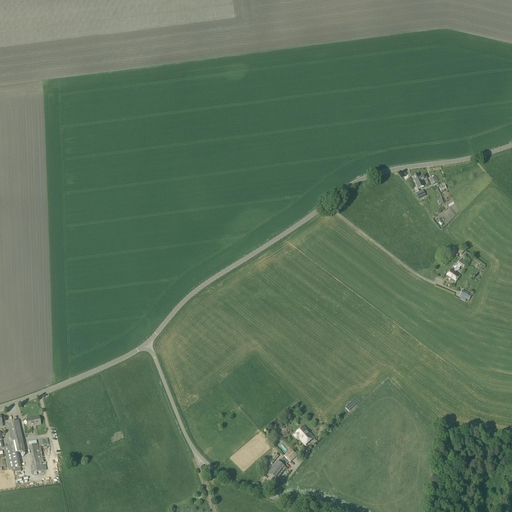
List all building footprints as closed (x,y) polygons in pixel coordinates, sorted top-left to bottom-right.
[(420,178),(418,175),(413,177),(416,184),(419,190),(424,187),(421,182),(425,180),(423,176),(420,178)] [(432,185),(438,182),(436,177),(430,179),(432,185)] [(419,200),(426,197),(423,191),(416,194),(419,200)] [(457,264),(458,265),(454,270),(457,272),(461,267),(463,269),(466,265),(460,261),(457,264)] [(454,284),(460,276),(455,273),(456,272),(452,269),(445,278),(454,284)] [(469,301),(471,295),(462,291),(460,296),(469,301)] [(27,428),(40,425),(39,417),(31,419),(31,420),(26,421),(27,428)] [(8,470),(20,468),(17,453),(24,452),(18,421),(8,423),(11,440),(9,440),(10,446),(4,447),(8,470)] [(314,439),(303,427),(294,436),(296,438),(297,437),(305,446),(314,439)] [(37,441),(28,442),(30,451),(39,449),(37,441)] [(289,463),(296,456),(291,451),(284,457),(289,463)] [(277,480),(286,469),(278,462),(277,462),(278,462),(269,473),(268,473),(277,480)] [(33,467),(32,467),(33,474),(43,472),(42,465),(33,467)]
